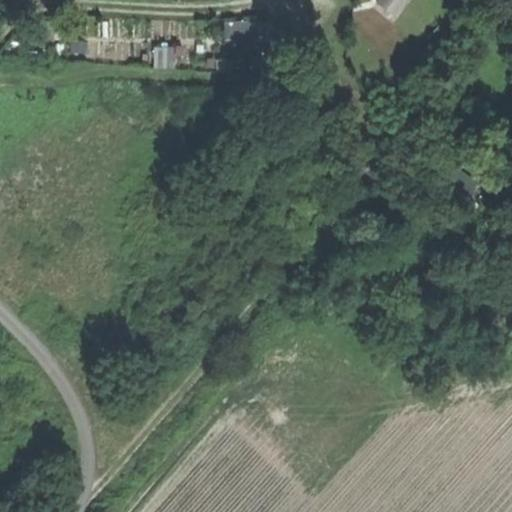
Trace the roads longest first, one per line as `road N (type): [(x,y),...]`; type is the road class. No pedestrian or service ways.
road 1 (track): [(0,40),(23,12),(53,5),(166,12),(329,0)]
road 2 (track): [(81,511),(91,464),(81,407),(42,350),(0,310)]
